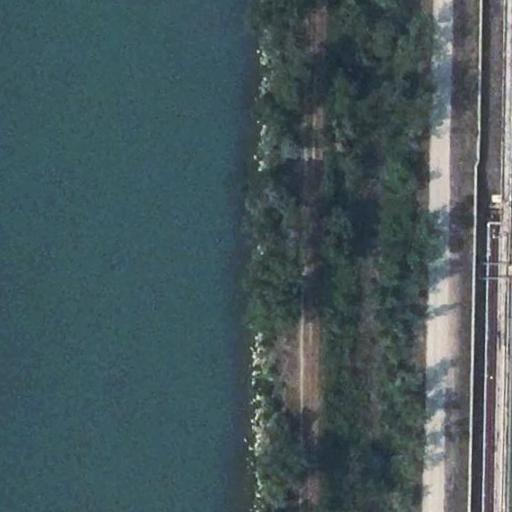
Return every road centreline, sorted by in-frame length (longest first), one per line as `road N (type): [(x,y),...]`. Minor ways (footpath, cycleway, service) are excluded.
road 1 (track): [(307,511),(317,0)]
road 2 (track): [(436,511),(444,0)]
